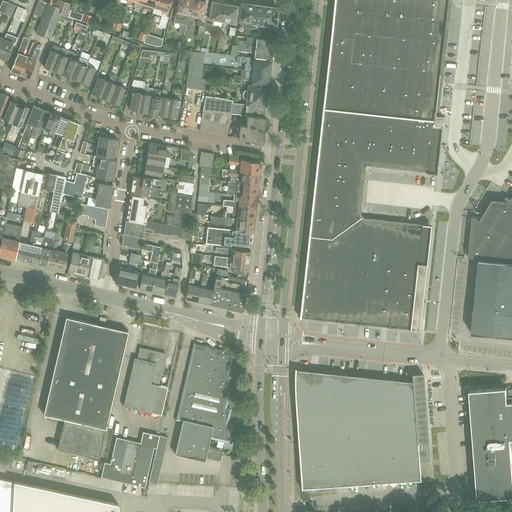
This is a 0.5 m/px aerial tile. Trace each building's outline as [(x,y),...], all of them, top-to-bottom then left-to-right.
[(0,7),(0,12),(4,14),(9,3),(3,0),(0,7)] [(43,17),(48,3),(43,1),(40,0),(39,0),(34,14),(43,17)] [(58,0),(56,6),(62,8),(60,13),(67,16),(70,9),(72,4),(60,0),(58,0)] [(128,0),(128,4),(136,6),(135,9),(139,11),(141,7),(142,0),(128,0)] [(154,6),(155,6),(156,0),(142,0),(141,7),(153,10),(154,6)] [(166,16),(167,12),(171,0),(156,0),(155,6),(162,8),(160,15),(161,15),(158,26),(166,28),(169,17),(166,16)] [(189,15),(192,0),(178,0),(177,5),(175,5),(174,10),(176,10),(175,18),(174,23),(180,24),(178,35),(184,36),(186,29),(187,24),(189,15)] [(191,30),(192,25),(194,16),(199,17),(198,21),(197,21),(196,24),(199,25),(197,36),(203,37),(205,30),(206,23),(207,16),(202,15),(205,2),(205,1),(204,0),(192,0),(189,15),(187,24),(186,29),(191,30)] [(443,34),(446,0),(334,0),(334,3),(334,5),(334,8),(332,22),(443,34)] [(209,18),(222,21),(224,4),(223,3),(222,2),(219,2),(218,2),(212,1),(209,18)] [(245,34),(249,34),(253,4),(248,3),(247,2),(244,2),(243,3),(241,2),(239,21),(246,22),(245,34)] [(9,3),(4,14),(11,17),(15,5),(9,3)] [(48,3),(43,17),(36,33),(50,38),(60,13),(62,8),(56,6),(48,3)] [(225,4),(224,4),(222,21),(235,23),(238,6),(232,5),(230,3),(226,3),(225,4)] [(254,23),(263,24),(266,6),(264,6),(263,4),(260,4),(259,5),(253,4),(249,34),(253,35),(254,23)] [(27,10),(24,9),(18,6),(13,17),(24,21),(27,14),(27,10)] [(271,7),(266,6),(263,24),(275,26),(277,8),(276,7),(275,6),(272,6),(271,7)] [(67,16),(81,21),(83,14),(70,9),(67,16)] [(84,13),(82,21),(90,23),(92,16),(84,13)] [(72,22),(73,18),(61,14),(59,18),(72,22)] [(108,28),(118,31),(121,23),(110,20),(108,28)] [(74,30),(79,32),(82,24),(76,22),(74,29),(74,30)] [(439,73),(443,34),(332,22),(332,26),(328,60),(439,73)] [(84,35),(86,30),(87,26),(82,24),(79,32),(78,33),(84,35)] [(98,37),(100,31),(94,28),(93,32),(92,35),(98,37)] [(98,37),(97,38),(101,40),(100,43),(106,46),(110,34),(106,33),(100,31),(98,37)] [(140,32),(138,39),(144,41),(147,34),(140,32)] [(7,33),(5,39),(0,50),(0,57),(6,60),(13,43),(15,44),(17,37),(7,33)] [(123,40),(118,38),(112,35),(111,39),(116,42),(122,44),(123,40)] [(163,39),(154,36),(151,45),(156,46),(161,45),(163,39)] [(10,70),(20,74),(27,56),(23,55),(29,39),(24,37),(10,70)] [(238,40),(237,45),(243,45),(273,49),(273,47),(274,39),(266,38),(256,37),(255,42),(244,41),(238,40)] [(125,52),(127,46),(129,42),(123,40),(122,44),(119,50),(125,52)] [(59,53),(62,48),(53,44),(46,61),(44,66),(50,69),(52,70),(59,53)] [(270,59),(272,59),(273,51),(273,49),(243,45),(237,45),(235,45),(232,44),(230,55),(237,56),(237,50),(255,52),(254,57),(270,59)] [(27,56),(20,74),(29,77),(40,50),(35,48),(31,58),(27,56)] [(71,51),(62,48),(59,53),(52,70),(57,72),(61,74),(68,57),(71,51)] [(61,74),(70,77),(80,55),(71,51),(68,57),(61,74)] [(81,51),(80,55),(70,77),(73,78),(79,81),(86,64),(89,56),(90,55),(81,51)] [(201,78),(203,63),(204,53),(200,52),(190,51),(190,53),(190,57),(189,61),(186,87),(199,89),(207,90),(209,79),(201,78)] [(101,61),(89,56),(86,64),(79,81),(82,82),(88,85),(93,73),(95,68),(98,69),(101,61)] [(269,72),(270,71),(271,68),(270,67),(270,66),(270,63),(270,61),(254,59),(251,59),(251,57),(245,57),(237,56),(237,60),(237,62),(245,63),(244,70),(269,73),(269,72)] [(439,73),(328,60),(326,82),(324,99),(435,112),(439,73)] [(251,83),(264,84),(268,85),(268,83),(268,80),(268,79),(270,78),(270,75),(269,74),(269,73),(244,70),(241,70),(240,76),(234,75),(233,78),(229,77),(228,82),(241,83),(248,84),(248,78),(251,79),(251,83)] [(100,97),(107,81),(98,77),(91,94),(100,97)] [(100,97),(109,101),(116,84),(107,81),(100,97)] [(139,111),(148,113),(151,95),(153,88),(148,87),(148,84),(145,83),(144,87),(142,93),(139,111)] [(125,88),(116,84),(109,101),(118,105),(124,91),(125,88)] [(139,111),(142,93),(144,87),(134,85),(129,109),(139,111)] [(242,94),(266,97),(267,93),(268,93),(269,89),(267,88),(267,87),(251,85),(248,86),(248,89),(247,89),(246,89),(244,90),(243,91),(242,93),(242,94)] [(161,96),(162,90),(153,88),(151,95),(148,113),(158,114),(161,96)] [(158,114),(167,116),(171,98),(166,97),(167,91),(166,89),(163,89),(162,90),(161,96),(158,114)] [(8,95),(6,94),(0,92),(0,114),(1,115),(8,95)] [(242,94),(242,96),(243,98),(244,99),(246,100),(247,100),(247,104),(265,107),(265,105),(267,105),(267,101),(266,100),(266,97),(242,94)] [(220,112),(226,113),(230,113),(231,113),(232,103),(233,100),(206,96),(206,98),(203,111),(208,112),(214,112),(220,112)] [(177,118),(178,112),(180,100),(171,98),(167,116),(177,118)] [(435,112),(324,99),(322,109),(319,145),(318,147),(318,150),(317,163),(311,212),(360,217),(360,215),(361,204),(364,178),(365,166),(427,172),(427,173),(436,174),(443,112),(435,112)] [(6,129),(9,130),(20,103),(10,100),(3,119),(9,122),(6,129)] [(20,103),(9,130),(12,132),(15,124),(21,126),(29,107),(20,103)] [(245,114),(264,116),(265,107),(247,104),(244,104),(232,103),(231,113),(230,113),(231,113),(240,114),(245,114)] [(40,108),(34,105),(27,122),(17,147),(15,146),(12,154),(14,155),(19,157),(22,158),(28,143),(29,143),(42,109),(40,108)] [(42,109),(29,143),(32,144),(35,138),(39,127),(44,129),(51,112),(50,112),(45,110),(44,110),(42,109)] [(205,132),(208,112),(203,111),(201,120),(199,131),(205,132)] [(60,116),(59,116),(52,113),(51,112),(44,129),(42,133),(52,137),(54,132),(60,116)] [(205,132),(210,133),(214,112),(208,112),(205,132)] [(210,133),(216,134),(220,112),(214,112),(210,133)] [(216,134),(221,135),(226,113),(220,112),(216,134)] [(230,113),(226,113),(221,135),(227,136),(231,113),(230,113)] [(252,141),(253,141),(256,141),(256,142),(262,142),(265,116),(264,116),(245,114),(240,114),(239,132),(234,132),(233,137),(247,140),(247,139),(252,140),(252,141)] [(58,146),(69,119),(63,117),(61,116),(60,116),(54,132),(58,134),(53,145),(58,146)] [(78,124),(78,123),(77,122),(76,122),(74,122),(69,119),(58,146),(58,147),(57,149),(53,159),(52,163),(59,165),(64,152),(67,146),(70,147),(73,140),(78,124)] [(95,137),(99,138),(97,146),(115,149),(117,138),(106,136),(106,134),(97,131),(95,137)] [(149,144),(147,153),(169,157),(170,152),(166,151),(167,147),(149,144)] [(113,158),(115,149),(97,146),(95,156),(99,157),(99,156),(113,159),(113,158)] [(187,160),(188,155),(192,155),(189,149),(181,148),(180,153),(181,153),(180,160),(187,160)] [(199,166),(200,166),(212,167),(213,161),(208,161),(209,153),(201,151),(199,166)] [(169,157),(147,153),(145,163),(163,166),(168,167),(170,157),(169,157)] [(2,185),(8,158),(8,156),(0,154),(0,186),(2,187),(2,185)] [(117,159),(113,158),(113,159),(99,156),(99,157),(95,156),(94,156),(92,165),(97,166),(115,169),(117,159)] [(239,158),(232,157),(229,157),(229,162),(241,165),(240,171),(259,173),(260,162),(241,159),(239,158)] [(2,185),(11,187),(16,168),(18,160),(12,158),(8,158),(2,185)] [(145,163),(144,173),(161,176),(163,166),(145,163)] [(115,169),(97,166),(95,177),(101,178),(113,180),(115,169)] [(212,167),(200,166),(200,169),(200,177),(211,179),(212,167)] [(39,173),(35,172),(30,171),(25,170),(17,168),(16,168),(11,187),(11,189),(13,190),(20,191),(21,191),(29,193),(38,195),(42,177),(42,175),(42,173),(39,173)] [(259,173),(240,171),(229,169),(228,175),(230,175),(235,176),(234,182),(238,182),(241,182),(258,185),(259,173)] [(43,188),(53,191),(57,174),(47,172),(46,176),(43,188)] [(66,177),(57,174),(53,191),(51,200),(48,216),(57,219),(60,203),(62,193),(65,180),(66,177)] [(43,188),(46,176),(42,175),(42,177),(38,195),(29,193),(26,207),(23,221),(35,223),(43,188)] [(160,186),(160,189),(162,189),(161,190),(165,191),(167,178),(161,177),(161,180),(148,178),(133,175),(132,184),(151,187),(152,184),(160,186)] [(112,184),(98,182),(97,187),(91,186),(88,186),(90,180),(94,181),(94,178),(86,176),(84,185),(83,191),(101,194),(110,196),(112,184)] [(211,179),(200,177),(198,191),(209,192),(211,179)] [(82,196),(83,191),(84,185),(74,182),(65,180),(62,193),(81,198),(82,196)] [(193,183),(179,181),(177,193),(192,195),(193,183)] [(258,185),(241,182),(238,182),(234,182),(232,181),(230,181),(228,181),(226,193),(242,195),(256,196),(258,185)] [(160,198),(161,190),(162,189),(160,189),(151,187),(132,184),(131,184),(132,184),(130,193),(131,193),(160,198)] [(17,205),(26,207),(29,193),(21,191),(20,191),(17,205)] [(101,205),(109,207),(110,200),(110,196),(101,194),(83,191),(82,196),(89,197),(96,199),(95,204),(99,205),(101,205)] [(176,194),(176,193),(177,192),(170,191),(167,211),(174,212),(176,194)] [(209,192),(198,191),(197,201),(208,202),(209,192)] [(226,205),(232,206),(238,207),(255,208),(256,197),(256,196),(242,195),(226,193),(226,194),(234,195),(233,200),(227,199),(223,199),(222,205),(226,205)] [(176,194),(174,212),(173,215),(172,224),(176,225),(181,226),(190,227),(190,225),(192,209),(191,209),(192,196),(176,194)] [(149,205),(141,204),(142,197),(130,195),(129,202),(126,216),(126,219),(126,220),(146,223),(146,220),(149,205)] [(511,196),(511,199),(506,196),(503,200),(492,199),(484,212),(481,217),(472,216),(469,253),(468,253),(468,257),(479,258),(511,261),(511,196)] [(197,203),(196,214),(206,215),(207,204),(197,203)] [(90,205),(89,215),(88,218),(94,218),(95,213),(96,207),(90,205)] [(225,217),(254,220),(254,215),(255,208),(238,207),(232,206),(232,212),(226,211),(225,217)] [(95,213),(107,215),(108,209),(96,207),(95,213)] [(360,217),(311,212),(306,255),(306,264),(334,267),(355,269),(390,273),(425,277),(430,230),(426,225),(363,218),(361,217),(362,217),(361,216),(360,217)] [(94,218),(94,219),(106,221),(107,215),(95,213),(94,218)] [(165,223),(166,223),(171,224),(172,224),(173,215),(167,214),(165,223)] [(236,230),(253,232),(253,231),(254,220),(225,217),(212,215),(211,223),(224,224),(225,222),(235,223),(236,225),(236,230)] [(71,242),(73,234),(75,222),(71,221),(71,219),(68,218),(63,240),(71,242)] [(95,226),(105,227),(106,221),(94,219),(95,226)] [(142,248),(144,231),(146,223),(126,220),(124,226),(121,245),(142,249),(142,248)] [(22,227),(4,222),(0,242),(0,254),(14,258),(19,241),(22,227)] [(190,227),(181,226),(179,238),(189,240),(190,227)] [(230,243),(236,243),(238,244),(251,245),(253,232),(236,230),(217,228),(206,227),(205,243),(216,244),(230,246),(230,243)] [(32,230),(29,243),(31,244),(27,261),(28,262),(37,264),(43,238),(40,237),(41,232),(32,230)] [(74,242),(80,243),(82,236),(73,234),(72,241),(74,242)] [(37,264),(46,266),(52,240),(53,240),(53,238),(44,236),(43,238),(37,264)] [(77,273),(86,275),(91,256),(89,255),(91,244),(93,245),(95,238),(89,237),(85,254),(81,253),(77,273)] [(57,241),(53,240),(52,240),(46,266),(64,270),(70,244),(64,243),(62,252),(55,250),(57,241)] [(29,243),(19,241),(14,258),(27,261),(31,244),(29,243)] [(81,253),(78,253),(80,243),(74,242),(67,271),(77,273),(81,253)] [(161,247),(144,243),(142,248),(152,251),(150,261),(154,262),(152,268),(150,268),(148,275),(142,273),(141,280),(139,287),(151,290),(155,276),(161,247)] [(99,246),(93,245),(91,244),(89,255),(91,256),(86,275),(98,278),(103,258),(97,257),(99,246)] [(230,258),(248,259),(249,260),(250,251),(235,249),(216,246),(215,252),(231,254),(230,258)] [(140,264),(141,255),(131,253),(129,262),(140,264)] [(204,254),(192,253),(192,262),(201,264),(204,254)] [(249,260),(248,259),(230,258),(215,255),(213,265),(233,267),(233,272),(245,274),(248,275),(249,260)] [(511,263),(479,260),(474,307),(471,333),(486,334),(511,336),(511,263)] [(151,290),(164,293),(168,272),(170,263),(165,262),(163,271),(162,270),(160,277),(155,276),(151,290)] [(328,320),(334,267),(306,264),(303,292),(301,307),(300,317),(300,316),(328,320)] [(114,282),(135,287),(139,271),(131,270),(126,268),(118,267),(114,282)] [(168,272),(164,293),(176,296),(179,282),(182,268),(177,267),(175,274),(168,272)] [(328,320),(349,322),(355,269),(334,267),(328,320)] [(218,268),(216,273),(213,290),(211,297),(210,304),(229,308),(241,311),(244,309),(245,295),(246,293),(247,280),(244,279),(230,276),(227,275),(228,270),(218,268)] [(349,322),(385,326),(390,273),(355,269),(349,322)] [(419,331),(425,277),(390,273),(385,326),(410,329),(410,330),(419,331)] [(186,297),(186,298),(198,301),(201,287),(192,285),(189,284),(187,292),(186,297)] [(201,287),(198,301),(201,302),(209,303),(210,304),(211,297),(213,290),(205,288),(201,287)] [(54,305),(48,303),(46,313),(52,314),(54,305)] [(57,448),(99,457),(105,431),(120,362),(127,331),(66,316),(58,348),(43,413),(64,418),(57,448)] [(221,461),(224,449),(208,446),(210,436),(227,440),(231,425),(226,424),(229,409),(222,407),(223,403),(226,401),(229,388),(227,388),(229,376),(227,375),(231,356),(222,353),(222,351),(195,345),(186,387),(185,386),(183,387),(181,396),(183,397),(178,419),(183,420),(175,454),(205,461),(205,458),(221,461)] [(158,385),(165,353),(141,347),(138,358),(134,357),(123,406),(151,412),(161,415),(168,388),(158,385)] [(302,488),(420,480),(419,461),(429,460),(423,374),(412,374),(412,381),(297,370),(295,369),(295,368),(294,378),(294,388),(296,420),(301,488),(302,488)] [(511,400),(507,401),(506,387),(469,390),(477,498),(511,495),(511,464),(510,438),(511,437),(511,400)] [(142,487),(144,487),(151,459),(154,447),(157,448),(160,435),(143,431),(140,443),(128,440),(116,437),(110,463),(104,462),(100,477),(142,487)] [(157,448),(149,483),(157,484),(168,437),(160,435),(157,448)] [(0,511),(117,511),(118,504),(13,481),(0,477),(0,511)]
